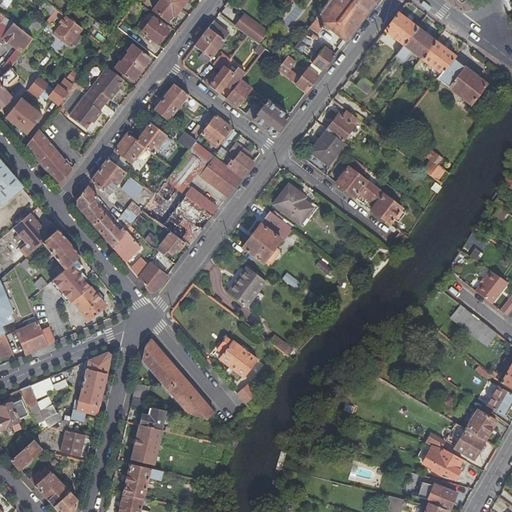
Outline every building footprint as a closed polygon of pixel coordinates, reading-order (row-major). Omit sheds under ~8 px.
[(45,0),(40,7),(51,15),(56,8),(45,0)] [(160,0),(159,2),(176,16),(182,8),(179,5),(183,0),(160,0)] [(375,0),(330,0),(315,21),(323,27),(320,30),(332,39),(335,36),(344,43),(375,0)] [(176,16),(159,2),(148,16),(163,27),(167,21),(170,23),(176,16)] [(51,15),(45,22),(50,26),(61,12),(56,8),(51,15)] [(397,12),(384,29),(403,44),(416,26),(397,12)] [(44,23),(34,15),(25,26),(24,26),(21,29),(32,38),(44,23)] [(82,28),(67,16),(56,30),(71,42),(82,28)] [(3,38),(21,53),(32,38),(21,29),(7,19),(4,23),(10,29),(3,38)] [(247,35),(259,44),(266,34),(263,32),(259,30),(257,29),(256,30),(243,20),(238,28),(247,35)] [(201,38),(217,50),(229,35),(212,23),(211,24),(201,38)] [(138,39),(153,51),(164,36),(149,24),(138,39)] [(421,58),(434,40),(416,26),(403,44),(395,55),(403,61),(411,50),(421,58)] [(315,41),(319,36),(309,28),(305,34),(315,41)] [(303,58),(315,41),(305,34),(292,50),(300,56),(303,58)] [(206,64),(217,50),(201,38),(194,46),(203,53),(199,59),(206,64)] [(452,57),(453,55),(434,40),(421,58),(440,73),(452,57)] [(259,44),(247,59),(254,64),(263,53),(266,49),(259,44)] [(323,48),(311,64),(322,72),(328,63),(334,56),(323,48)] [(266,49),(263,53),(280,66),(283,62),(266,49)] [(110,75),(127,88),(146,64),(128,51),(122,59),(124,60),(117,69),(116,68),(110,75)] [(226,57),(222,54),(213,65),(219,71),(224,65),(228,59),(226,57)] [(436,78),(469,103),(485,82),(452,57),(440,73),(436,78)] [(306,93),(319,76),(308,68),(303,75),(300,72),(295,77),(288,71),(292,66),(285,60),(283,62),(280,66),(277,70),(306,93)] [(311,64),(308,68),(319,76),(322,72),(311,64)] [(241,81),(247,74),(238,67),(234,72),(224,65),(219,71),(217,74),(209,85),(219,92),(225,84),(233,91),(241,81)] [(0,110),(13,99),(6,91),(19,78),(10,68),(0,77),(0,110)] [(209,85),(217,74),(213,71),(205,81),(209,85)] [(83,99),(99,111),(103,105),(105,106),(111,99),(110,98),(119,86),(102,73),(83,99)] [(372,84),(361,75),(354,84),(366,93),(372,84)] [(37,77),(29,87),(38,94),(46,84),(37,77)] [(234,104),(237,106),(251,88),(241,81),(233,91),(228,99),(234,104)] [(189,94),(175,84),(157,108),(170,118),(189,94)] [(56,102),(53,106),(56,108),(72,88),(69,86),(65,90),(60,86),(50,97),(56,102)] [(22,97),(6,117),(28,133),(43,113),(22,97)] [(267,100),(262,97),(249,115),(253,118),(267,100)] [(94,117),(99,111),(83,99),(63,124),(80,137),(89,125),(90,126),(96,119),(94,117)] [(288,117),(267,100),(253,118),(262,125),(272,133),(276,133),(286,119),(288,117)] [(341,119),(337,116),(325,131),(340,143),(351,127),(350,126),(355,120),(345,113),(341,119)] [(216,115),(202,133),(218,146),(232,128),(229,126),(216,115)] [(169,134),(152,121),(138,139),(147,146),(155,152),(169,134)] [(201,131),(196,127),(191,134),(195,137),(201,131)] [(73,169),(40,130),(27,146),(59,182),(63,182),(73,169)] [(184,157),(197,139),(195,137),(191,134),(187,131),(173,149),(184,157)] [(310,151),(328,165),(343,145),(340,143),(325,131),(310,151)] [(116,148),(134,162),(147,146),(138,139),(129,132),(122,141),(116,148)] [(191,181),(199,170),(203,165),(234,190),(237,185),(245,175),(228,163),(223,158),(197,139),(184,157),(176,167),(155,194),(145,207),(176,231),(191,242),(193,244),(204,230),(216,213),(189,193),(179,205),(170,197),(180,186),(187,186),(191,181)] [(236,140),(227,152),(233,156),(228,163),(245,175),(254,162),(255,161),(249,156),(252,153),(236,140)] [(429,161),(434,155),(426,148),(421,154),(425,158),(429,161)] [(443,161),(434,155),(429,161),(443,172),(448,176),(454,168),(444,160),(443,161)] [(110,193),(127,172),(109,158),(102,167),(92,180),(110,193)] [(429,161),(425,158),(417,168),(435,183),(443,172),(429,161)] [(0,202),(2,204),(23,186),(0,160),(0,202)] [(362,169),(354,163),(338,184),(346,190),(362,169)] [(203,165),(199,170),(230,194),(234,190),(203,165)] [(355,197),(365,205),(376,189),(377,188),(361,176),(365,171),(362,169),(346,190),(355,197)] [(124,187),(136,196),(144,185),(133,176),(124,187)] [(179,205),(189,193),(195,184),(191,181),(187,186),(180,186),(170,197),(179,205)] [(305,198),(308,196),(290,183),(275,202),(301,223),(314,206),(305,198)] [(216,213),(223,205),(195,184),(189,193),(216,213)] [(120,231),(94,200),(99,196),(89,185),(78,199),(77,204),(92,221),(114,247),(130,233),(128,230),(125,227),(120,231)] [(434,198),(438,192),(431,187),(427,193),(434,198)] [(396,195),(391,200),(376,189),(365,205),(369,208),(382,218),(394,203),(398,197),(396,195)] [(106,205),(101,199),(98,201),(103,208),(106,205)] [(134,202),(129,208),(139,215),(144,209),(134,202)] [(392,225),(403,210),(394,203),(382,218),(386,221),(392,225)] [(244,246),(264,262),(266,260),(278,244),(283,238),(285,240),(295,227),(275,211),(264,224),(262,222),(244,246)] [(43,242),(50,236),(31,214),(16,227),(21,234),(16,238),(19,242),(24,238),(28,243),(21,250),(27,256),(43,242)] [(128,230),(134,222),(124,214),(119,220),(125,227),(128,230)] [(413,230),(406,225),(401,232),(408,238),(413,230)] [(43,242),(61,263),(67,269),(72,264),(78,259),(82,256),(67,238),(59,229),(50,236),(43,242)] [(191,242),(176,231),(165,245),(175,253),(182,246),(186,249),(191,242)] [(143,248),(130,233),(114,247),(119,253),(127,262),(143,248)] [(399,233),(390,244),(396,250),(406,239),(399,233)] [(476,261),(482,253),(474,247),(468,255),(476,261)] [(140,277),(150,264),(144,257),(132,268),(140,277)] [(25,258),(22,261),(28,268),(31,265),(25,258)] [(78,259),(72,264),(85,280),(88,278),(81,269),(84,267),(78,259)] [(153,292),(157,292),(169,275),(170,275),(155,264),(157,261),(154,259),(150,264),(140,277),(144,281),(153,292)] [(61,263),(53,270),(58,276),(67,269),(61,263)] [(58,276),(53,280),(73,303),(74,301),(91,287),(85,280),(72,264),(67,269),(58,276)] [(230,291),(248,305),(261,290),(269,279),(249,266),(230,291)] [(507,283),(490,271),(475,290),(485,298),(491,303),(507,283)] [(285,272),(280,279),(295,288),(299,281),(285,272)] [(41,289),(48,283),(43,277),(36,283),(41,289)] [(2,281),(1,278),(0,279),(0,317),(3,325),(15,319),(13,313),(15,311),(2,281)] [(91,321),(108,306),(91,287),(74,301),(91,321)] [(263,292),(261,290),(248,305),(251,307),(263,292)] [(37,294),(30,300),(32,306),(40,298),(37,294)] [(511,295),(500,310),(506,315),(511,308),(511,295)] [(448,318),(485,347),(496,334),(459,305),(448,318)] [(0,351),(2,357),(14,352),(3,325),(0,317),(0,351)] [(35,319),(36,324),(18,331),(27,354),(49,345),(37,318),(35,319)] [(273,333),(267,341),(286,357),(292,349),(273,333)] [(236,339),(235,340),(229,336),(220,348),(226,353),(223,357),(246,375),(260,358),(236,339)] [(147,346),(143,361),(190,414),(211,420),(218,414),(161,348),(153,338),(147,346)] [(114,355),(109,351),(98,356),(88,360),(86,367),(109,372),(114,355)] [(511,364),(501,385),(511,391),(511,364)] [(101,405),(109,372),(86,367),(78,399),(81,399),(101,405)] [(31,384),(37,399),(56,391),(50,376),(31,384)] [(69,386),(66,378),(54,382),(57,391),(69,386)] [(239,393),(246,401),(258,390),(252,382),(239,393)] [(138,383),(135,396),(148,399),(151,386),(138,383)] [(40,422),(46,420),(42,410),(41,409),(38,402),(37,399),(31,384),(23,387),(32,407),(33,406),(40,422)] [(487,408),(505,417),(511,403),(511,396),(497,388),(489,403),(487,408)] [(53,404),(50,397),(38,402),(41,409),(53,404)] [(132,407),(144,410),(147,400),(135,397),(132,407)] [(101,405),(81,399),(78,409),(75,408),(72,417),(72,418),(84,421),(86,411),(99,415),(101,405)] [(11,404),(11,403),(0,407),(0,412),(1,416),(0,416),(0,429),(11,425),(14,432),(21,429),(18,422),(19,421),(18,420),(28,415),(21,400),(11,404)] [(57,415),(53,405),(42,410),(46,420),(48,425),(51,426),(62,421),(59,415),(57,415)] [(241,428),(249,414),(238,408),(231,423),(241,428)] [(163,432),(167,432),(172,414),(158,410),(156,418),(147,416),(145,427),(163,432)] [(466,430),(484,441),(495,423),(476,412),(466,430)] [(72,418),(72,417),(66,418),(65,422),(63,423),(61,428),(67,430),(70,422),(71,422),(72,418)] [(133,460),(155,465),(163,432),(145,427),(141,426),(133,460)] [(87,435),(67,430),(62,450),(82,455),(87,435)] [(454,449),(473,460),(484,441),(466,430),(454,449)] [(43,448),(37,442),(34,438),(11,459),(20,469),(43,448)] [(413,463),(420,466),(427,445),(426,445),(420,443),(413,463)] [(427,445),(420,466),(432,470),(431,472),(440,476),(442,474),(454,480),(459,470),(457,469),(461,461),(442,451),(427,445)] [(52,470),(60,463),(56,459),(48,467),(52,471),(52,470)] [(161,473),(131,465),(124,494),(142,498),(146,479),(159,482),(161,473)] [(31,480),(36,485),(52,471),(48,467),(42,472),(41,471),(31,480)] [(52,470),(52,471),(36,485),(45,495),(55,506),(71,491),(68,487),(52,470)] [(220,489),(221,482),(213,480),(212,486),(220,489)] [(455,495),(434,486),(434,487),(422,484),(418,498),(429,502),(429,503),(445,511),(448,511),(455,495)] [(60,511),(75,511),(78,499),(71,491),(55,506),(60,511)] [(146,510),(139,508),(142,498),(124,494),(119,511),(151,511),(146,510)] [(399,511),(401,509),(402,509),(404,501),(389,497),(387,505),(388,505),(386,511),(399,511)] [(149,500),(142,498),(139,508),(146,510),(149,500)] [(429,503),(427,507),(425,511),(444,511),(445,511),(429,503)]
